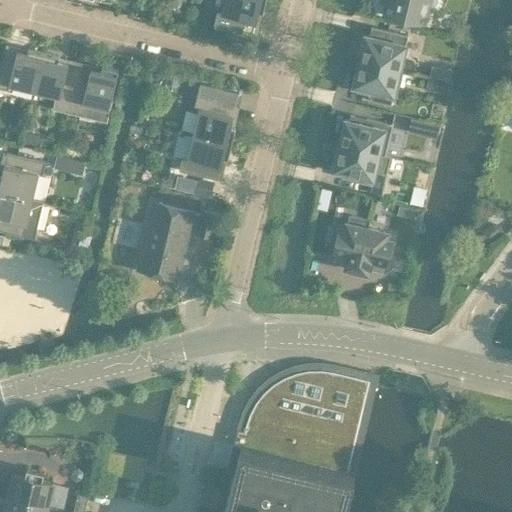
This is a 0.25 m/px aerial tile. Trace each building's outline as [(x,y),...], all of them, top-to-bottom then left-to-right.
[(265,0),(224,0),(222,12),(217,11),(214,24),(256,34),(261,12),(263,13),(265,0)] [(380,0),(387,2),(383,15),(424,25),(428,7),(430,7),(434,6),(436,4),(437,0),(380,0)] [(399,70),(407,35),(371,26),(369,36),(365,35),(359,60),(399,70)] [(5,44),(5,48),(0,66),(0,87),(8,90),(9,85),(34,91),(43,52),(28,48),(27,49),(5,44)] [(68,113),(79,66),(80,62),(59,57),(59,56),(43,52),(34,91),(55,96),(52,109),(68,113)] [(391,105),(399,70),(359,60),(353,85),(357,86),(355,91),(368,94),(367,99),(391,105)] [(105,122),(118,70),(102,66),(101,67),(80,62),(79,66),(68,113),(105,122)] [(230,126),(239,92),(199,83),(194,108),(198,109),(192,134),(231,143),(235,127),(230,126)] [(384,155),(392,124),(350,115),(349,120),(345,119),(339,144),(384,155)] [(218,180),(223,157),(228,159),(231,143),(192,134),(186,158),(182,157),(179,170),(218,180)] [(390,157),(384,155),(339,144),(333,169),(343,172),(342,177),(371,185),(374,171),(386,174),(390,157)] [(46,162),(7,152),(3,151),(0,164),(0,190),(32,198),(38,173),(42,175),(46,162)] [(58,155),(55,167),(78,172),(81,161),(58,155)] [(201,178),(197,194),(211,197),(215,181),(201,178)] [(26,223),(32,198),(0,190),(0,230),(27,237),(31,224),(26,223)] [(412,194),(409,203),(422,206),(424,197),(412,194)] [(140,266),(139,268),(142,269),(144,272),(151,274),(154,272),(161,273),(163,276),(171,278),(174,276),(176,277),(177,274),(180,273),(181,265),(180,262),(187,230),(196,232),(195,232),(213,237),(218,213),(201,209),(200,214),(192,212),(155,203),(143,253),(140,255),(138,263),(140,266)] [(356,270),(367,227),(369,219),(348,214),(345,229),(339,227),(331,257),(347,261),(345,268),(356,270)] [(386,239),(387,232),(367,227),(356,270),(368,273),(369,267),(385,270),(392,240),(386,239)] [(0,317),(55,307),(52,291),(42,292),(40,281),(10,287),(6,264),(0,265),(0,317)] [(233,446),(240,448),(224,511),(315,511),(316,510),(324,511),(344,511),(354,473),(340,470),(348,436),(355,438),(369,380),(333,371),(320,369),(308,369),(295,372),(284,377),(273,383),(263,392),(255,402),(249,413),(245,425),(244,430),(237,428),(233,446)] [(145,478),(148,455),(109,450),(107,473),(145,478)] [(26,468),(24,476),(14,474),(11,486),(9,486),(7,493),(9,495),(47,505),(52,483),(42,480),(44,473),(26,468)] [(79,511),(82,511),(86,496),(78,494),(74,511),(79,511)] [(45,511),(47,505),(9,495),(6,507),(4,507),(2,511),(45,511)]
